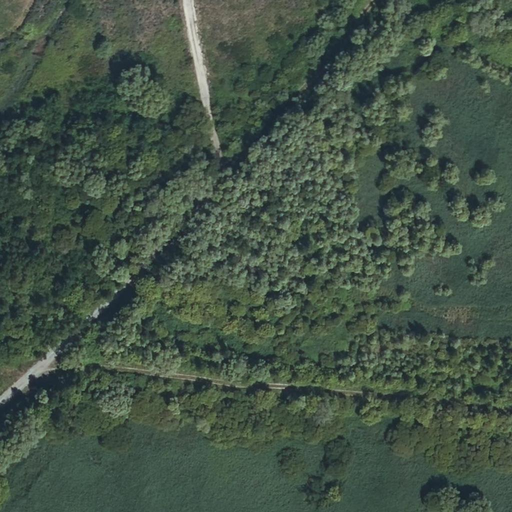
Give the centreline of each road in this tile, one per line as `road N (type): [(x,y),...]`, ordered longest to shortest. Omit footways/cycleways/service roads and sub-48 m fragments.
road 1 (track): [(36,373),(105,365),(511,409)]
road 2 (track): [(36,373),(214,199),(188,0)]
road 3 (track): [(214,199),(395,0)]
